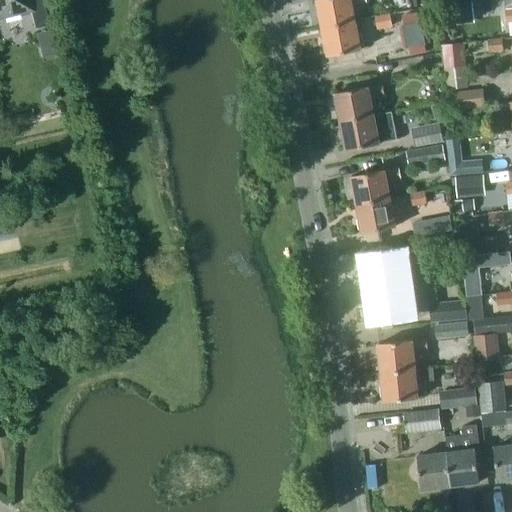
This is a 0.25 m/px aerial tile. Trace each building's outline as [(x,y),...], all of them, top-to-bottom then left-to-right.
[(0,0),(0,16),(31,9),(35,27),(49,24),(43,0),(0,0)] [(318,0),(323,27),(357,21),(353,4),(368,1),(367,0),(318,0)] [(475,23),(473,1),(447,4),(449,25),(475,23)] [(404,16),(405,24),(421,21),(419,13),(404,16)] [(393,26),(390,14),(376,17),(378,29),(393,26)] [(357,21),(323,27),(329,56),(362,49),(357,21)] [(504,51),(502,39),(488,40),(490,53),(504,51)] [(444,57),(453,68),(467,66),(465,43),(443,44),(444,57)] [(55,44),(40,47),(43,58),(58,54),(55,44)] [(427,52),(425,45),(410,48),(411,55),(427,52)] [(342,121),(375,115),(372,98),(386,95),(384,84),(369,87),(369,86),(336,92),(342,121)] [(486,106),(484,89),(450,92),(452,109),(486,106)] [(511,101),(499,103),(500,115),(511,113),(511,101)] [(375,115),(380,143),(398,140),(392,111),(375,115)] [(375,115),(342,121),(347,149),(380,143),(375,115)] [(412,128),(416,147),(443,142),(440,123),(412,128)] [(443,146),(408,151),(411,165),(434,161),(434,158),(445,156),(443,146)] [(459,161),(460,174),(484,172),(483,159),(459,161)] [(358,204),(391,198),(388,181),(402,178),(400,167),(386,170),(385,169),(352,176),(358,204)] [(486,194),(484,175),(457,177),(459,197),(486,194)] [(411,194),(414,207),(428,204),(425,191),(411,194)] [(391,198),(358,204),(363,233),(397,226),(391,198)] [(476,210),(475,199),(463,200),(464,211),(476,210)] [(490,225),(505,224),(504,212),(489,213),(490,225)] [(454,230),(451,214),(436,217),(439,233),(454,230)] [(454,233),(430,236),(432,253),(456,249),(454,233)] [(480,238),(464,240),(466,256),(489,254),(499,253),(497,236),(480,238)] [(373,287),(406,283),(404,266),(418,264),(417,253),(402,255),(402,254),(368,259),(373,287)] [(466,256),(464,256),(465,269),(480,267),(491,266),(489,254),(466,256)] [(406,283),(373,287),(377,316),(410,311),(406,283)] [(511,303),(511,294),(511,291),(497,293),(499,305),(511,303)] [(468,319),(466,300),(430,303),(432,322),(468,319)] [(511,330),(511,315),(475,319),(476,334),(511,330)] [(436,325),(437,338),(470,335),(468,322),(436,325)] [(500,358),(497,334),(474,336),(476,360),(500,358)] [(382,372),(416,368),(414,352),(429,350),(428,339),(413,340),(413,339),(380,343),(382,372)] [(385,401),(419,397),(417,382),(435,380),(434,367),(416,368),(382,372),(385,401)] [(479,383),(482,412),(506,409),(503,381),(479,383)] [(448,390),(450,407),(478,404),(476,387),(448,390)] [(480,405),(467,406),(468,417),(481,416),(480,405)] [(405,412),(407,434),(442,430),(440,409),(405,412)] [(495,426),(494,412),(482,413),(484,427),(495,426)] [(452,485),(480,482),(476,448),(480,448),(477,424),(463,425),(464,434),(446,436),(448,452),(452,485)] [(499,480),(511,478),(511,444),(495,446),(499,480)] [(423,489),(452,485),(448,452),(419,455),(423,489)]
